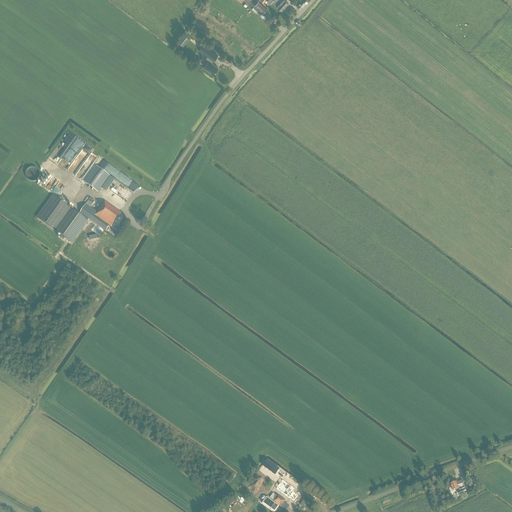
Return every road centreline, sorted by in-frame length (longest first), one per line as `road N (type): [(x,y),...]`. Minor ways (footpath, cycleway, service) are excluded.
road 1 (unclassified): [(156,199),(226,96),(313,0)]
road 2 (unclassified): [(338,511),(511,446)]
